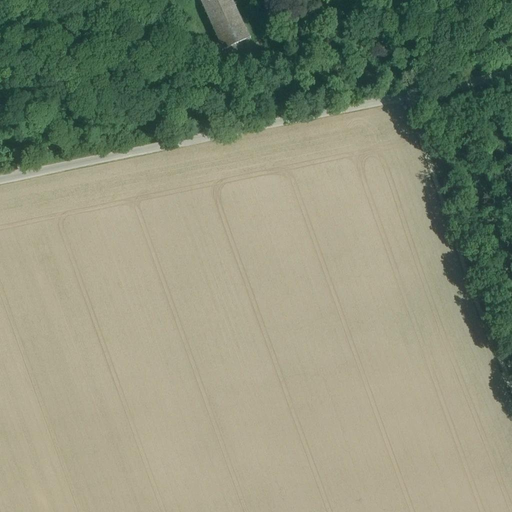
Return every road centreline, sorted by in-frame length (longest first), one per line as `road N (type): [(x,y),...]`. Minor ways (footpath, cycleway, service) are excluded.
road 1 (unclassified): [(511,72),(0,180)]
road 2 (track): [(511,438),(396,97)]
